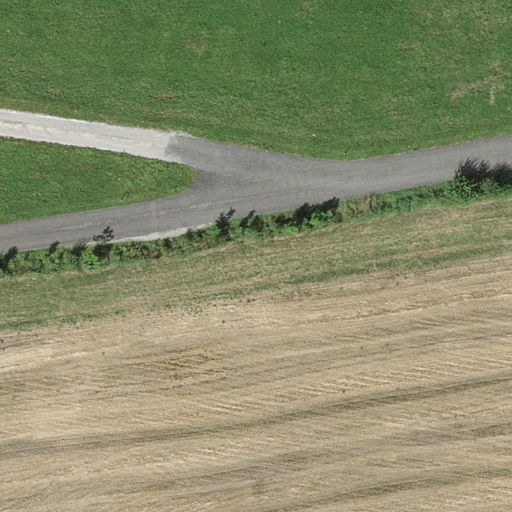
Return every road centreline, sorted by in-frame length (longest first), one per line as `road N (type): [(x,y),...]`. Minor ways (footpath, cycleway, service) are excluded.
road 1 (unclassified): [(301,192),(279,171),(0,122)]
road 2 (unclassified): [(301,192),(0,242)]
road 3 (unclassified): [(511,154),(301,192)]
